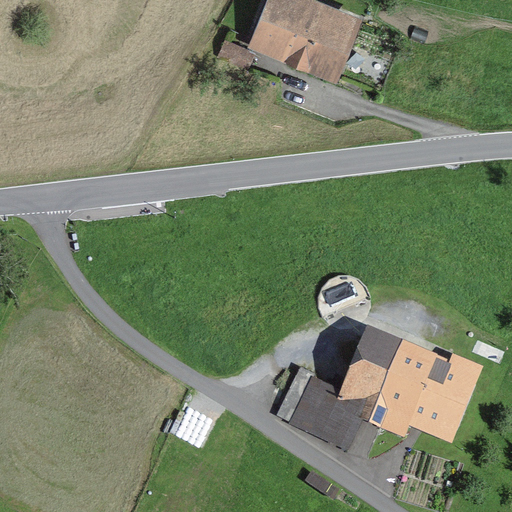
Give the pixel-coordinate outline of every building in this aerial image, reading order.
[(291,0),(267,0),(252,38),(331,70),(349,23),(291,0)] [(225,41),(219,55),(246,67),(253,53),(225,41)] [(446,375),(366,341),(343,395),(338,408),(362,418),(404,435),(413,414),(448,429),(473,369),(452,360),(446,375)] [(277,416),(348,451),(362,418),(338,408),(343,395),(313,380),(315,375),(301,368),(277,416)] [(449,510),(467,461),(416,444),(399,493),(449,510)]
